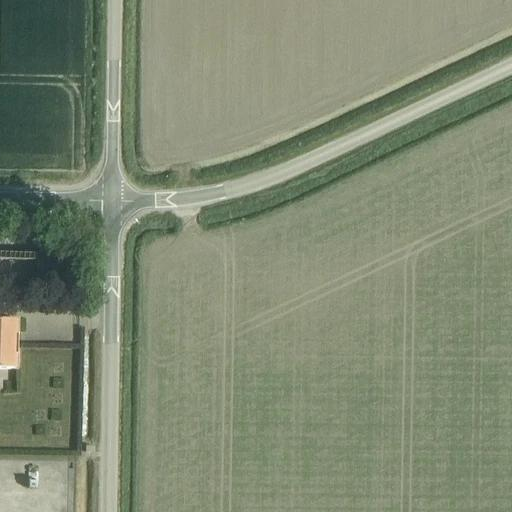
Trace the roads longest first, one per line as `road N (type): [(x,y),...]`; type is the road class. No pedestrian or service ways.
road 1 (unclassified): [(115,203),(203,197),(267,180),(511,67)]
road 2 (unclassified): [(110,511),(115,203)]
road 3 (unclassified): [(115,203),(118,0)]
